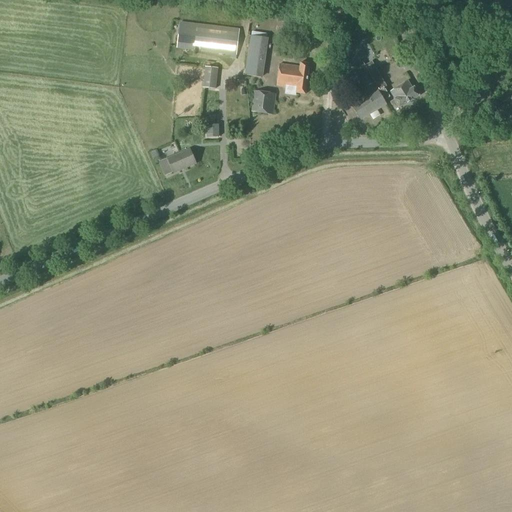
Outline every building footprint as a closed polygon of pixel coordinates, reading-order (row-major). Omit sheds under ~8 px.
[(257,18),(257,26),(254,26),(253,33),(272,35),(274,19),(257,18)] [(237,55),(239,30),(180,23),(177,48),(237,55)] [(261,78),(267,38),(251,36),(245,75),(261,78)] [(305,95),(309,64),(301,63),(300,67),(280,64),(277,86),(286,88),(286,91),(296,93),(296,94),(305,95)] [(215,89),(217,69),(205,67),(202,88),(215,89)] [(347,75),(352,83),(360,96),(361,95),(364,100),(353,106),(361,120),(371,114),(372,115),(371,116),(373,120),(376,118),(380,116),(377,111),(376,112),(375,111),(385,106),(386,105),(383,101),(389,97),(384,89),(387,87),(384,81),(374,87),(371,82),(367,74),(366,73),(364,74),(361,69),(356,72),(355,70),(348,74),(347,75)] [(376,69),(375,69),(367,74),(371,82),(381,76),(376,69)] [(412,88),(408,81),(390,92),(394,99),(394,100),(390,103),(394,110),(399,107),(399,108),(419,96),(414,87),(412,88)] [(273,115),(275,95),(253,92),(251,113),(273,115)] [(207,138),(219,137),(219,125),(207,125),(207,138)] [(196,164),(189,149),(159,163),(165,176),(169,174),(174,172),(174,174),(196,164)] [(149,153),(153,161),(160,158),(156,150),(149,153)]
